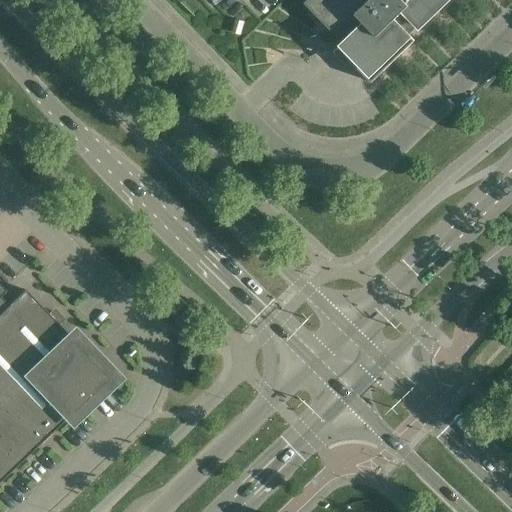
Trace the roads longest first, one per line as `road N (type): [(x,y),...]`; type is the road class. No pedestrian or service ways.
road 1 (unclassified): [(511,45),(386,160),(333,177),(278,155),(130,0)]
road 2 (secondary): [(351,333),(162,160),(4,0)]
road 3 (secondary): [(0,43),(82,138),(317,364)]
road 4 (unclassified): [(35,511),(138,411),(154,389),(157,356),(143,325),(0,168)]
road 5 (tertiary): [(511,180),(351,333)]
road 6 (tertiary): [(317,364),(161,511)]
road 7 (secondary): [(511,489),(381,364)]
road 8 (tertiary): [(381,364),(511,249)]
road 9 (secondary): [(348,395),(469,511)]
road 10 (tertiary): [(231,511),(348,395)]
